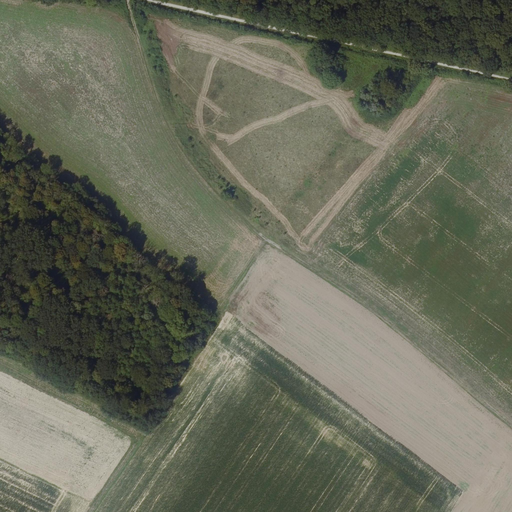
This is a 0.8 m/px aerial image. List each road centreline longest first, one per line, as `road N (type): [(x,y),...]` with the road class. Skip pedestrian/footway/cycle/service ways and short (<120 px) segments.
road 1 (track): [(511,422),(223,198),(167,123),(127,0)]
road 2 (track): [(88,511),(143,428),(0,355)]
